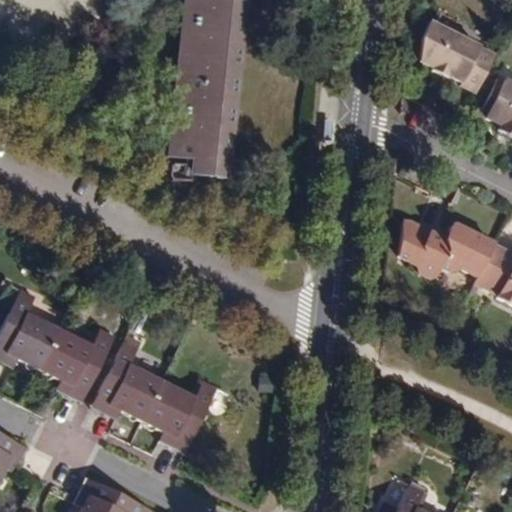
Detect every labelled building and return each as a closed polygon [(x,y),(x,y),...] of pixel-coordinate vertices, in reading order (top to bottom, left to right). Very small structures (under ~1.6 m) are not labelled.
[(185,0),(169,158),(185,160),(184,167),(191,168),(190,176),(226,178),(243,0),(185,0)] [(298,5),(296,0),(274,0),(282,15),(291,11),(291,8),(298,5)] [(495,55),(430,22),(420,42),(419,61),(431,67),(429,70),(448,79),(450,76),(461,82),(459,85),(476,94),(495,55)] [(478,114),(485,117),(504,80),(497,77),(478,114)] [(511,84),(504,80),(485,117),(502,127),(501,130),(511,136),(511,84)] [(184,167),(169,166),(168,181),(189,183),(190,176),(191,168),(184,167)] [(459,268),(477,279),(494,245),(454,226),(451,226),(449,228),(448,234),(450,237),(445,240),(410,223),(402,223),(396,256),(415,265),(417,275),(428,279),(436,274),(440,268),(450,273),(459,268)] [(511,254),(494,245),(477,279),(474,285),(497,296),(495,298),(511,306),(511,254)] [(37,372),(60,326),(27,310),(35,295),(20,288),(0,326),(0,343),(7,347),(4,355),(15,361),(37,372)] [(60,326),(37,372),(61,384),(69,388),(72,380),(87,388),(113,336),(99,328),(92,342),(60,326)] [(119,412),(140,422),(162,379),(133,364),(140,350),(123,340),(97,392),(109,399),(107,405),(119,412)] [(7,347),(0,343),(0,365),(10,371),(15,361),(4,355),(7,347)] [(196,396),(162,379),(140,422),(166,435),(174,439),(177,433),(192,441),(218,389),(203,381),(196,396)] [(69,388),(61,384),(56,394),(78,405),(87,388),(72,380),(69,388)] [(113,423),(119,412),(107,405),(109,399),(97,392),(94,399),(88,410),(113,423)] [(183,458),(192,441),(177,433),(174,439),(166,435),(160,447),(183,458)] [(0,479),(4,470),(9,461),(2,457),(11,441),(0,436),(0,479)] [(29,450),(11,441),(2,457),(9,461),(4,470),(16,476),(29,450)] [(64,502),(75,508),(81,496),(88,500),(96,485),(95,484),(78,476),(64,502)] [(431,511),(416,504),(423,489),(409,482),(397,508),(384,502),(378,511),(431,511)] [(149,511),(150,511),(96,485),(88,500),(81,496),(75,508),(73,511),(149,511)]
